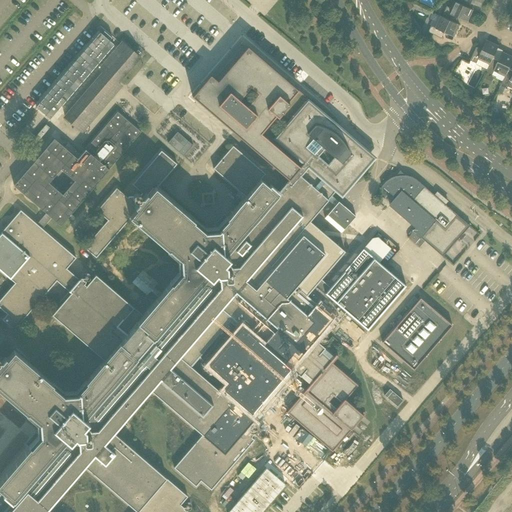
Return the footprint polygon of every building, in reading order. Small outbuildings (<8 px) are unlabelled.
[(409,1),(404,6),(410,11),(414,7),(409,1)] [(459,17),(468,22),(473,10),(470,8),(456,2),(455,1),(452,8),(448,6),(443,16),(443,17),(456,23),(459,17)] [(445,32),(454,37),(460,24),(456,23),(443,17),(443,16),(442,16),(436,27),(432,25),(429,31),(442,38),(445,32)] [(36,106),(50,118),(114,44),(100,32),(36,106)] [(477,47),(476,48),(470,60),(477,63),(479,59),(490,64),(492,59),(493,59),(499,46),(487,40),(483,49),(477,47)] [(65,117),(82,131),(118,90),(122,85),(118,82),(140,57),(122,42),(99,69),(103,72),(65,117)] [(342,183),(335,192),(342,197),(376,157),(338,124),(247,46),(218,81),(211,75),(192,96),(282,173),(293,160),(296,162),(303,154),(303,155),(302,156),(315,169),(310,174),(319,182),(315,187),(324,195),(328,190),(329,190),(333,193),(342,182),(342,183)] [(511,63),(511,56),(503,52),(498,62),(493,59),(492,59),(490,64),(486,72),(493,75),(495,71),(506,76),(508,71),(511,63)] [(511,88),(511,72),(508,71),(506,76),(502,84),(506,86),(511,88)] [(487,74),(483,82),(491,85),(494,78),(487,74)] [(506,86),(502,84),(498,92),(502,94),(506,86)] [(501,111),(497,118),(504,122),(508,115),(501,111)] [(54,138),(14,185),(47,213),(52,218),(60,225),(141,132),(130,123),(117,112),(105,126),(114,134),(107,143),(97,135),(77,158),(54,138)] [(193,145),(177,132),(168,143),(183,156),(193,145)] [(233,145),(213,168),(245,196),(227,218),(228,219),(218,230),(205,231),(194,221),(195,220),(156,187),(177,164),(161,150),(132,184),(142,192),(139,195),(131,196),(126,196),(116,188),(101,205),(105,208),(100,213),(108,220),(84,247),(96,257),(131,217),(169,250),(169,249),(180,259),(181,272),(172,283),(171,282),(143,315),(96,274),(86,285),(67,268),(76,258),(43,229),(52,218),(47,213),(37,224),(21,210),(0,233),(0,269),(15,283),(0,299),(0,307),(7,314),(2,319),(14,330),(57,280),(71,293),(52,314),(58,320),(54,324),(50,320),(51,319),(47,315),(37,326),(56,341),(63,332),(59,328),(63,324),(105,360),(86,381),(87,382),(77,393),(64,394),(53,385),(54,384),(14,350),(0,366),(0,390),(28,414),(28,413),(39,422),(40,436),(31,447),(30,446),(0,480),(0,511),(51,511),(48,509),(85,467),(136,511),(135,511),(202,511),(196,507),(191,511),(188,511),(183,508),(183,505),(182,503),(188,496),(114,433),(151,390),(202,435),(174,468),(185,477),(183,479),(194,489),(193,490),(203,498),(207,493),(197,485),(201,481),(211,490),(254,440),(253,439),(254,438),(264,447),(272,438),(261,429),(255,436),(246,428),(254,420),(195,370),(191,366),(233,318),(301,377),(301,376),(310,384),(286,412),(332,451),(365,413),(363,411),(361,413),(345,400),(358,385),(332,363),(338,356),(336,354),(334,357),(325,349),(325,348),(314,339),(332,318),(337,322),(346,311),(367,330),(406,285),(405,284),(380,261),(391,248),(380,238),(369,251),(364,247),(372,238),(330,286),(320,277),(306,294),(272,265),(281,255),(285,251),(328,200),(335,206),(327,215),(344,229),(356,216),(339,201),(339,202),(332,196),(335,192),(342,183),(342,182),(333,193),(329,190),(328,190),(324,195),(315,187),(319,182),(310,174),(315,169),(302,156),(303,155),(303,154),(296,162),(293,160),(282,173),(278,177),(285,183),(277,193),(260,179),(265,173),(233,145)] [(393,201),(390,204),(390,205),(416,228),(413,231),(421,238),(422,237),(443,256),(444,256),(460,237),(465,233),(471,226),(470,225),(458,215),(445,204),(447,202),(437,193),(435,196),(426,189),(427,188),(418,181),(418,180),(417,180),(416,179),(415,178),(414,178),(414,177),(413,177),(412,177),(411,177),(411,176),(410,176),(409,176),(408,176),(407,175),(406,175),(401,171),(397,176),(396,176),(395,176),(394,177),(393,177),(392,178),(391,178),(390,179),(389,179),(389,180),(388,180),(387,181),(386,182),(385,183),(382,187),(383,187),(389,192),(396,198),(393,201)] [(147,295),(158,283),(143,269),(131,281),(147,295)] [(382,342),(414,369),(453,325),(421,297),(382,342)] [(397,406),(403,400),(390,389),(384,395),(397,406)] [(311,440),(302,448),(316,461),(325,453),(311,440)] [(276,455),(295,471),(302,462),(284,446),(276,455)] [(228,511),(261,511),(285,484),(266,468),(228,511)]
